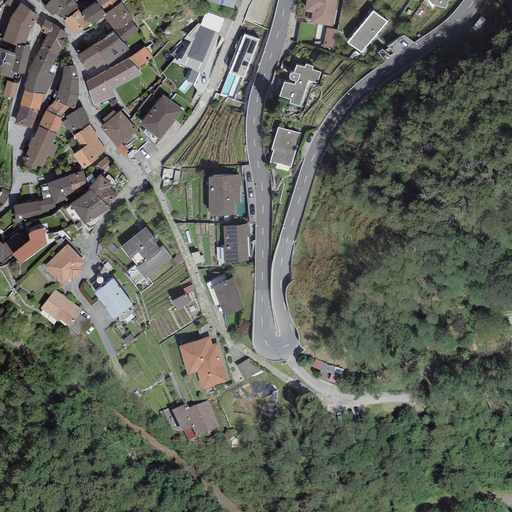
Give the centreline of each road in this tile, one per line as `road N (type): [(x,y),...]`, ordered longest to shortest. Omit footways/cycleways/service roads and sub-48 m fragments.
road 1 (tertiary): [(475,0),(355,94),(318,142),(282,254),(279,288),(291,337),(283,346)]
road 2 (tertiary): [(283,346),(266,344),(262,331),(263,214),(253,125),(286,0)]
road 3 (unclassified): [(0,331),(175,456),(232,511)]
road 4 (unclassified): [(511,393),(347,398),(313,386),(283,346)]
road 5 (residential): [(136,175),(89,111),(69,31),(30,0)]
road 6 (residential): [(245,0),(196,113),(136,175)]
road 7 (track): [(313,386),(363,387),(511,347)]
road 8 (residential): [(122,195),(99,226),(75,286),(110,353)]
